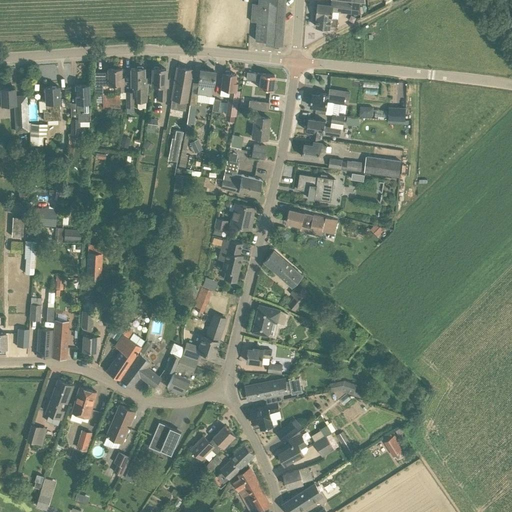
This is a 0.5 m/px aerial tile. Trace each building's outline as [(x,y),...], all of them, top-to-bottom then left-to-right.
[(284,0),(258,0),(258,4),(252,3),(251,21),(256,21),(255,40),(265,40),(265,43),(281,44),(284,0)] [(339,11),(351,13),(359,14),(360,2),(353,1),(340,0),(339,0),(331,0),(331,4),(318,3),(316,16),(317,17),(316,26),(330,28),(331,25),(337,26),(339,11)] [(144,77),(144,68),(142,68),(142,66),(137,66),(137,68),(131,68),(131,78),(132,78),(132,85),(136,84),(136,90),(136,100),(147,101),(149,77),(144,77)] [(192,69),(177,67),(170,108),(184,111),(186,101),(187,101),(192,69)] [(94,95),(94,104),(119,105),(119,95),(103,95),(103,85),(108,85),(108,84),(117,84),(117,92),(123,91),(123,76),(121,76),(121,68),(108,68),(108,73),(95,73),(94,95)] [(167,77),(165,77),(166,68),(152,68),(151,84),(158,85),(158,100),(166,100),(166,85),(167,85),(167,77)] [(215,71),(199,69),(197,83),(199,83),(197,93),(191,92),(190,104),(196,105),(197,101),(214,103),(214,99),(215,96),(211,96),(215,71)] [(274,75),(246,71),(246,78),(251,78),(251,80),(255,81),(255,87),(254,93),(264,94),(265,88),(272,89),(274,75)] [(236,82),(234,82),(236,74),(223,72),(221,88),(220,95),(229,96),(227,112),(236,114),(239,90),(235,89),(236,82)] [(88,84),(75,85),(77,111),(78,111),(78,118),(71,118),(70,136),(79,135),(80,120),(89,120),(90,108),(88,84)] [(59,86),(45,86),(45,100),(39,100),(39,111),(43,111),(43,120),(60,119),(59,86)] [(15,88),(1,89),(1,105),(15,104),(17,130),(28,130),(27,124),(24,124),(23,103),(26,103),(26,96),(15,96),(15,88)] [(344,103),(345,96),(329,94),(321,92),(320,94),(312,93),(310,106),(317,107),(316,110),(333,113),(335,102),(344,103)] [(248,108),(268,110),(269,102),(249,100),(248,108)] [(197,105),(190,104),(187,123),(194,124),(197,105)] [(367,108),(362,107),(361,115),(373,116),(374,107),(367,106),(367,108)] [(396,107),(396,113),(389,113),(388,119),(405,120),(406,108),(396,107)] [(346,116),(333,114),(332,121),(344,123),(346,116)] [(347,123),(360,124),(360,116),(348,115),(347,123)] [(269,117),(254,116),(252,137),(267,139),(269,117)] [(321,138),(322,133),(323,133),(324,133),(331,134),(340,136),(341,128),(325,126),(325,120),(309,118),(307,131),(312,132),(311,137),(321,138)] [(158,121),(148,120),(147,127),(157,128),(158,121)] [(191,124),(186,123),(182,150),(181,149),(178,165),(185,167),(188,154),(186,154),(191,124)] [(47,124),(31,124),(30,136),(30,144),(42,145),(43,136),(47,137),(47,124)] [(172,137),(170,150),(179,151),(181,139),(182,139),(182,136),(183,131),(176,130),(175,134),(174,138),(172,137)] [(233,134),(232,146),(242,147),(243,135),(233,134)] [(123,138),(120,145),(128,147),(130,140),(123,138)] [(198,138),(190,142),(194,153),(203,149),(198,138)] [(143,146),(150,150),(154,144),(147,140),(143,146)] [(327,144),(321,143),(314,141),(313,144),(305,143),(303,156),(319,159),(320,151),(325,152),(327,144)] [(265,145),(254,144),(251,156),(264,158),(265,145)] [(400,161),(367,157),(366,164),(331,158),(329,166),(365,170),(365,171),(399,175),(400,161)] [(261,179),(242,174),(242,175),(236,174),(239,161),(227,159),(221,187),(257,196),(261,179)] [(131,163),(122,162),(121,172),(129,174),(131,163)] [(365,174),(352,172),(351,178),(364,180),(365,174)] [(332,191),(334,178),(327,177),(327,174),(321,173),(321,176),(318,175),(318,176),(300,173),(297,189),(309,191),(308,198),(315,199),(315,198),(326,200),(327,190),(332,191)] [(251,220),(250,220),(253,207),(235,202),(230,224),(250,228),(251,220)] [(33,207),(32,224),(55,225),(56,208),(33,207)] [(338,220),(326,217),(289,208),(286,222),(302,225),(300,231),(321,236),(322,231),(335,234),(338,220)] [(24,217),(13,216),(12,236),(23,236),(24,217)] [(227,221),(216,218),(214,226),(225,229),(227,221)] [(371,229),(378,236),(385,229),(384,228),(374,225),(371,229)] [(222,228),(214,227),(213,233),(221,235),(222,228)] [(81,230),(64,229),(63,240),(81,241),(81,230)] [(23,238),(12,237),(11,253),(22,253),(23,238)] [(222,237),(217,259),(223,261),(221,268),(227,270),(224,278),(225,278),(235,281),(242,254),(238,253),(241,242),(232,240),(222,237)] [(36,247),(42,248),(42,242),(26,241),(24,258),(26,258),(25,273),(34,274),(36,247)] [(102,244),(89,244),(87,278),(101,278),(102,244)] [(274,250),(264,261),(293,286),(303,275),(274,250)] [(156,269),(145,267),(144,275),(155,277),(156,269)] [(212,280),(205,277),(202,285),(212,288),(214,285),(211,284),(212,280)] [(184,281),(189,294),(197,291),(191,278),(184,281)] [(193,308),(203,312),(212,290),(202,286),(193,308)] [(306,298),(299,292),(295,297),(302,302),(306,298)] [(40,304),(31,303),(30,319),(39,319),(40,304)] [(281,309),(269,306),(267,313),(257,310),(252,331),(268,335),(274,337),(277,335),(279,325),(278,322),(281,309)] [(98,332),(93,331),(93,328),(92,328),(93,312),(83,311),(82,334),(83,334),(82,350),(95,351),(96,344),(99,344),(100,335),(98,335),(98,332)] [(206,333),(220,338),(228,316),(214,311),(206,333)] [(69,320),(55,318),(52,356),(66,358),(69,320)] [(29,328),(18,327),(17,346),(28,346),(29,328)] [(144,339),(127,327),(114,345),(120,349),(106,370),(118,378),(144,339)] [(52,329),(40,328),(37,355),(51,356),(52,329)] [(218,341),(206,337),(202,335),(199,345),(186,341),(182,354),(199,360),(201,350),(214,354),(218,341)] [(145,353),(152,342),(148,339),(140,349),(145,353)] [(272,350),(254,348),(253,349),(249,348),(247,361),(262,363),(263,356),(271,357),(272,350)] [(180,357),(172,353),(165,369),(173,372),(180,357)] [(146,366),(150,361),(140,354),(121,378),(131,386),(140,375),(154,386),(160,377),(146,366)] [(178,373),(181,367),(192,372),(197,360),(182,354),(172,375),(167,386),(183,393),(189,378),(178,373)] [(283,364),(269,362),(268,371),(282,373),(283,364)] [(286,378),(245,386),(248,399),(289,392),(288,389),(291,389),(292,394),(303,392),(300,378),(290,380),(290,381),(287,381),(286,378)] [(60,399),(67,402),(74,384),(59,379),(47,412),(62,417),(64,409),(57,407),(60,399)] [(357,384),(345,379),(341,391),(353,395),(357,384)] [(97,391),(81,386),(73,411),(89,416),(97,391)] [(270,412),(279,410),(277,403),(250,409),(253,423),(260,421),(261,428),(273,426),(270,412)] [(136,411),(120,404),(115,415),(107,435),(104,443),(112,447),(119,446),(122,441),(123,441),(136,411)] [(296,419),(292,422),(298,430),(302,427),(296,419)] [(149,446),(160,451),(161,451),(162,449),(172,453),(181,432),(182,431),(160,421),(149,446)] [(291,421),(277,432),(284,441),(298,430),(292,422),(291,421)] [(46,429),(33,424),(28,439),(41,443),(46,429)] [(235,434),(225,425),(210,441),(204,436),(192,448),(202,458),(211,448),(217,454),(235,434)] [(91,432),(82,430),(77,446),(86,449),(91,432)] [(312,436),(315,441),(325,435),(322,430),(312,436)] [(343,431),(337,435),(349,456),(356,452),(343,431)] [(326,435),(330,442),(334,448),(339,445),(331,432),(326,435)] [(304,454),(301,448),(307,444),(302,434),(290,441),(292,446),(279,453),(285,464),(304,454)] [(326,435),(325,435),(314,442),(318,449),(330,442),(326,435)] [(386,442),(394,455),(402,450),(394,437),(386,442)] [(322,455),(334,448),(330,442),(318,449),(322,455)] [(255,454),(245,443),(230,458),(233,461),(217,476),(224,483),(229,478),(255,454)] [(222,460),(217,454),(207,465),(212,469),(222,460)] [(126,465),(118,462),(114,471),(121,474),(126,465)] [(309,465),(284,473),(288,487),(313,479),(309,465)] [(124,476),(130,478),(134,468),(128,466),(124,476)] [(250,468),(239,474),(241,478),(235,482),(251,511),(257,511),(271,505),(250,468)] [(296,511),(323,495),(315,483),(283,503),(288,511),(296,511)] [(51,493),(41,489),(36,505),(47,508),(51,493)] [(84,495),(78,493),(76,499),(82,501),(84,495)]
